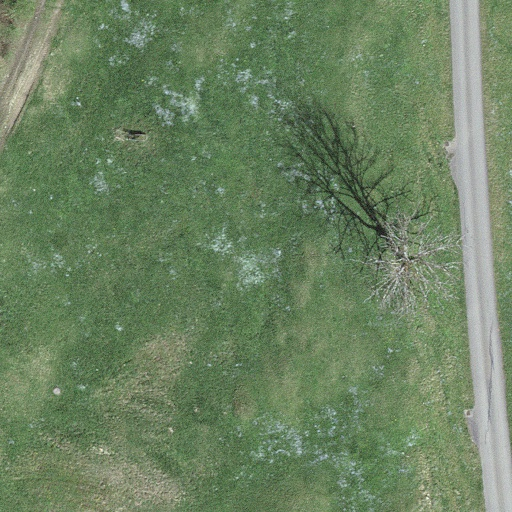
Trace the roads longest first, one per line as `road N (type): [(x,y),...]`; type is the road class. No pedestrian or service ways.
road 1 (unclassified): [(464,0),(502,511)]
road 2 (track): [(0,115),(53,0)]
